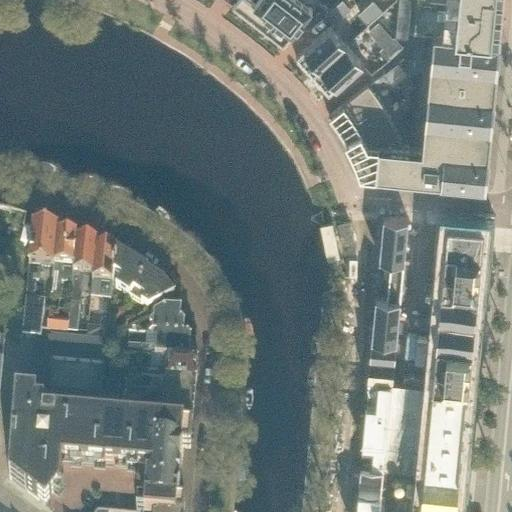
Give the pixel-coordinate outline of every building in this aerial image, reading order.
[(254,0),(235,0),(233,4),(265,29),(286,0),(256,0),(256,1),(254,0)] [(286,0),(265,29),(285,44),(313,6),(305,0),(286,0)] [(346,0),(340,0),(332,7),(340,16),(351,6),(346,0)] [(415,13),(414,30),(434,32),(434,30),(456,32),(456,33),(479,35),(501,37),(501,36),(500,36),(502,18),(501,18),(501,12),(502,12),(503,0),(459,0),(459,1),(453,1),(452,10),(458,11),(457,17),(416,13),(415,13)] [(399,4),(398,11),(410,12),(411,5),(399,4)] [(398,11),(398,19),(410,20),(410,12),(398,11)] [(398,19),(397,26),(409,27),(410,20),(398,19)] [(331,23),(296,54),(299,57),(313,72),(348,41),(331,23)] [(397,26),(396,34),(408,35),(409,27),(397,26)] [(369,82),(329,112),(334,119),(338,125),(342,131),(346,137),(349,143),(352,150),(355,156),(358,163),(360,171),(363,171),(418,176),(429,177),(485,183),(487,183),(488,165),(501,37),(479,35),(456,33),(456,32),(434,30),(434,32),(423,145),(404,143),(398,129),(392,117),(385,105),(378,94),(369,82)] [(395,34),(381,47),(389,56),(404,43),(395,34)] [(348,41),(313,72),(316,76),(329,91),(364,59),(348,41)] [(384,212),(380,256),(393,257),(391,276),(403,277),(409,214),(384,212)] [(442,218),(439,246),(442,246),(447,247),(481,250),(483,222),(442,218)] [(55,231),(54,228),(47,228),(45,230),(35,229),(28,286),(23,338),(42,340),(46,303),(36,302),(37,288),(35,288),(35,284),(41,284),(41,280),(54,281),(59,236),(59,232),(55,231)] [(414,232),(413,244),(425,245),(426,233),(414,232)] [(77,238),(75,235),(69,235),(66,236),(59,236),(54,281),(53,297),(62,297),(64,278),(75,279),(78,241),(79,238),(77,238)] [(95,243),(95,241),(89,241),(86,242),(78,241),(75,279),(70,321),(69,333),(69,334),(79,334),(82,306),(85,277),(95,278),(98,249),(99,243),(95,243)] [(413,244),(412,255),(424,256),(425,245),(413,244)] [(447,247),(445,268),(479,271),(481,250),(447,247)] [(116,251),(114,249),(108,249),(107,250),(98,249),(95,278),(91,312),(102,313),(104,284),(114,285),(116,274),(118,251),(116,251)] [(147,273),(149,270),(118,251),(116,274),(124,280),(117,288),(130,297),(147,273)] [(445,268),(443,290),(477,293),(479,271),(445,268)] [(149,311),(165,303),(175,298),(163,284),(158,280),(157,277),(152,274),(150,275),(147,273),(130,297),(149,311)] [(376,296),(372,336),(396,338),(398,327),(403,277),(391,276),(389,297),(376,296)] [(410,276),(409,286),(421,288),(422,277),(410,276)] [(409,286),(408,298),(419,299),(421,288),(409,286)] [(443,290),(440,316),(474,319),(477,293),(443,290)] [(167,310),(152,317),(151,334),(158,335),(184,337),(185,325),(183,323),(181,323),(182,311),(167,310)] [(440,316),(437,342),(472,345),(474,319),(440,316)] [(69,335),(69,334),(69,333),(70,321),(51,320),(50,334),(69,335)] [(398,327),(396,338),(409,339),(410,328),(398,327)] [(128,355),(165,358),(190,360),(197,361),(196,360),(190,359),(193,338),(184,337),(158,335),(157,348),(129,346),(128,355)] [(53,357),(55,337),(52,336),(51,344),(35,343),(33,355),(53,357)] [(372,336),(370,357),(394,359),(396,338),(372,336)] [(66,362),(68,338),(55,337),(53,357),(53,360),(66,362)] [(81,339),(69,338),(68,338),(66,362),(79,363),(81,339)] [(94,340),(89,339),(81,339),(79,363),(91,365),(94,340)] [(105,366),(108,341),(94,340),(91,365),(105,366)] [(437,342),(435,363),(470,366),(472,345),(437,342)] [(53,360),(53,357),(33,355),(30,367),(52,370),(53,360)] [(370,357),(368,378),(379,379),(392,381),(394,359),(370,357)] [(197,361),(190,360),(165,358),(164,371),(151,370),(151,379),(163,380),(197,383),(199,363),(197,361)] [(435,363),(433,384),(468,387),(470,366),(435,363)] [(377,403),(390,405),(384,466),(425,470),(460,473),(468,387),(433,384),(392,381),(379,379),(377,403)] [(47,415),(50,391),(51,382),(29,380),(26,395),(17,394),(15,412),(47,415)] [(195,405),(197,383),(163,380),(162,393),(150,392),(149,401),(195,405)] [(120,389),(109,388),(103,387),(102,396),(99,419),(117,420),(119,402),(120,389)] [(135,399),(136,389),(126,388),(125,398),(135,399)] [(60,416),(63,392),(50,391),(47,415),(60,416)] [(73,417),(76,393),(63,392),(60,416),(73,417)] [(86,418),(89,394),(76,393),(73,417),(86,418)] [(99,419),(102,396),(89,394),(86,418),(99,419)] [(193,427),(195,405),(149,401),(148,409),(161,410),(159,424),(193,427)] [(126,421),(128,403),(119,402),(117,420),(126,421)] [(367,402),(362,444),(374,445),(372,466),(384,468),(384,466),(390,405),(377,403),(367,402)] [(60,416),(47,415),(15,412),(10,480),(47,508),(61,490),(63,465),(149,472),(145,511),(185,511),(186,503),(179,503),(179,501),(180,501),(181,489),(180,489),(182,469),(183,469),(184,451),(183,451),(184,449),(191,450),(193,427),(159,424),(126,421),(117,420),(99,419),(86,418),(73,417),(60,416)] [(360,465),(358,490),(381,492),(384,468),(372,466),(360,465)] [(425,470),(422,496),(458,499),(460,473),(425,470)] [(358,490),(355,511),(379,511),(380,504),(381,492),(358,490)] [(381,492),(380,504),(392,505),(394,493),(381,492)] [(422,496),(420,511),(456,511),(458,499),(422,496)]
